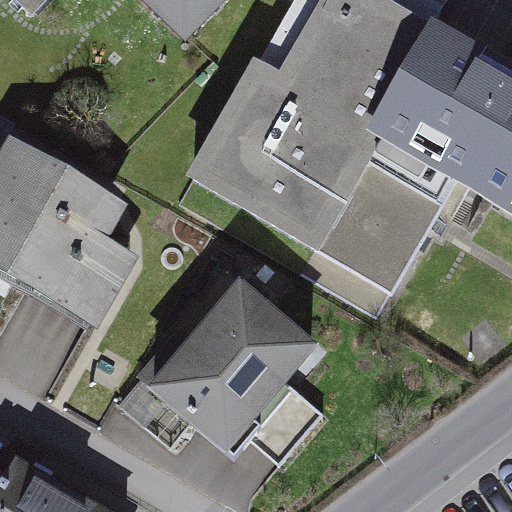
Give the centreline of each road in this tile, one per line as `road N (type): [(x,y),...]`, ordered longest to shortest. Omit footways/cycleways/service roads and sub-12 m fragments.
road 1 (residential): [(0,405),(179,511)]
road 2 (residential): [(511,407),(379,511)]
